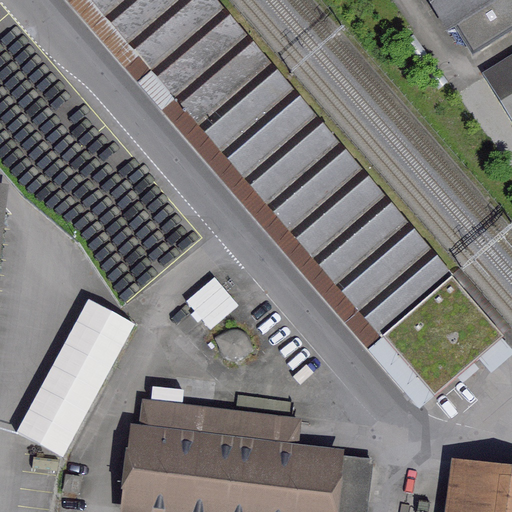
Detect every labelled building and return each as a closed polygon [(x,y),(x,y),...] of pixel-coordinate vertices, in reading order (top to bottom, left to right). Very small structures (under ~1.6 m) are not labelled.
[(90,0),(200,125),(269,66),(212,0),(90,0)] [(511,0),(435,0),(451,25),(456,22),(474,51),(511,27),(511,0)] [(0,156),(30,191),(100,130),(0,13),(0,156)] [(511,60),(489,74),(511,111),(511,60)] [(200,125),(383,338),(453,278),(269,66),(200,125)] [(105,128),(87,144),(101,159),(119,143),(105,128)] [(0,261),(9,188),(0,186),(0,261)] [(187,295),(209,328),(241,306),(219,273),(187,295)] [(504,338),(453,278),(383,338),(435,397),(504,338)] [(84,290),(21,435),(71,457),(134,312),(84,290)] [(242,328),(236,326),(229,327),(223,331),(219,336),(217,343),(218,350),(222,356),(227,360),(234,361),(241,360),(246,357),(250,351),(252,345),(251,338),(248,332),(242,328)] [(154,393),(184,396),(185,383),(155,380),(154,393)] [(150,511),(365,511),(371,462),(296,453),(299,421),(145,403),(141,434),(137,433),(128,509),(150,511)] [(66,475),(63,491),(78,494),(81,478),(66,475)] [(463,511),(511,511),(511,479),(468,475),(463,511)]
